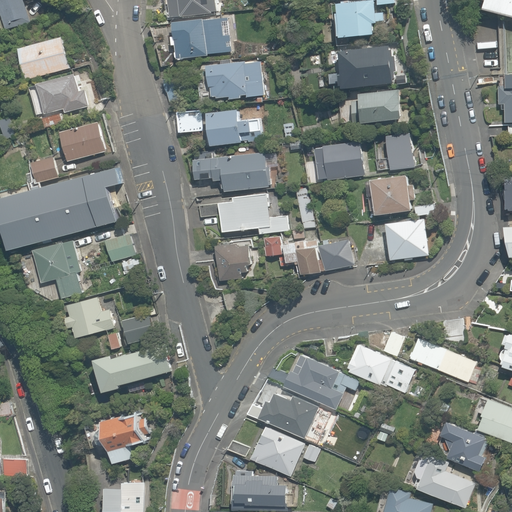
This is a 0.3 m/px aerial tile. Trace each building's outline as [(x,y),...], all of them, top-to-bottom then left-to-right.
[(24,0),(0,0),(0,11),(5,30),(31,23),(24,0)] [(171,0),(175,19),(216,13),(214,0),(211,0),(210,0),(171,0)] [(383,13),(375,14),(372,0),(360,0),(338,3),(343,39),(373,35),(372,22),(384,20),(383,13)] [(488,2),(485,11),(511,18),(511,0),(482,0),(483,1),(488,2)] [(228,19),(173,23),(175,58),(231,53),(228,19)] [(18,49),(26,79),(70,67),(62,37),(18,49)] [(390,45),(341,52),(346,92),(396,85),(390,45)] [(210,99),(230,98),(231,100),(242,99),(242,95),(247,94),(247,96),(264,94),(261,61),(207,66),(210,99)] [(75,76),(38,86),(39,89),(30,92),(36,116),(65,108),(66,114),(90,107),(85,91),(80,92),(75,76)] [(358,93),(359,100),(351,101),(354,122),(361,121),(362,125),(402,119),(397,88),(358,93)] [(177,112),(179,134),(203,132),(201,110),(177,112)] [(212,147),(265,141),(263,118),(240,121),(239,110),(208,114),(212,147)] [(11,118),(1,121),(5,140),(15,137),(11,118)] [(98,124),(62,133),(70,162),(105,153),(98,124)] [(290,140),(292,152),(302,150),(300,139),(290,140)] [(363,141),(315,148),(320,179),(368,172),(363,141)] [(197,158),(199,180),(215,179),(215,181),(223,181),(224,191),(268,186),(265,151),(197,158)] [(55,156),(33,160),(37,183),(59,179),(55,156)] [(119,168),(2,198),(15,250),(121,222),(112,186),(124,183),(119,168)] [(372,181),(375,200),(371,200),(372,212),(376,211),(377,217),(412,212),(407,176),(372,181)] [(310,187),(296,189),(304,227),(317,225),(310,187)] [(289,216),(269,219),(266,194),(235,197),(235,201),(221,203),(224,232),(261,228),(262,234),(291,231),(289,216)] [(435,204),(416,206),(418,217),(437,214),(435,204)] [(427,219),(386,224),(391,261),(431,256),(427,219)] [(133,234),(109,241),(115,261),(139,255),(133,234)] [(280,237),(266,238),(268,256),(282,254),(280,237)] [(352,237),(321,243),(326,271),(357,265),(352,237)] [(75,240),(34,251),(43,284),(59,279),(64,300),(85,294),(79,272),(83,271),(75,240)] [(254,276),(250,246),(238,247),(237,242),(216,245),(220,280),(254,276)] [(320,272),(317,247),(300,249),(303,274),(320,272)] [(140,257),(121,263),(124,272),(142,267),(140,257)] [(101,298),(72,306),(74,315),(67,317),(71,328),(77,326),(80,338),(115,328),(110,309),(105,310),(101,298)] [(152,313),(128,320),(134,340),(157,334),(152,313)] [(465,319),(442,320),(443,343),(466,341),(465,319)] [(119,330),(108,333),(111,350),(122,348),(119,330)] [(408,338),(392,331),(383,350),(399,357),(408,338)] [(480,361),(415,334),(407,354),(472,381),(480,361)] [(511,335),(509,334),(500,364),(511,367),(511,335)] [(116,351),(98,355),(106,390),(124,386),(124,383),(174,371),(167,343),(117,355),(116,351)] [(414,369),(361,344),(349,369),(402,394),(414,369)] [(362,381),(301,355),(292,375),(273,367),(268,379),(338,410),(347,389),(356,393),(362,381)] [(319,408),(273,390),(262,419),(308,437),(319,408)] [(480,430),(511,442),(511,408),(491,400),(480,430)] [(144,411),(88,424),(93,447),(111,443),(116,462),(138,456),(135,444),(151,440),(144,411)] [(443,438),(446,439),(451,450),(448,458),(482,471),(487,457),(483,455),(490,438),(449,422),(443,438)] [(306,443),(268,427),(255,459),(293,475),(306,443)] [(322,450),(310,444),(303,457),(315,463),(322,450)] [(30,459),(4,457),(3,478),(29,480),(30,459)] [(432,459),(419,488),(467,509),(480,480),(432,459)] [(293,477),(238,471),(235,501),(290,507),(293,477)] [(145,511),(146,480),(110,486),(109,511),(126,511),(125,511),(145,511)] [(387,511),(431,511),(434,502),(417,498),(418,493),(393,488),(387,511)]
